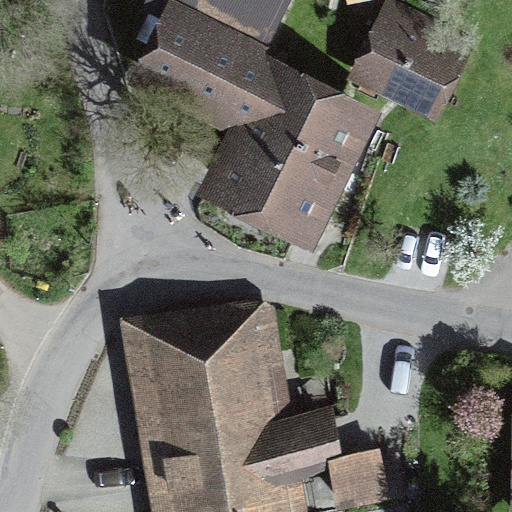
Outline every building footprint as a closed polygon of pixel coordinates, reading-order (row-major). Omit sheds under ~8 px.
[(143,0),(141,5),(148,9),(258,64),(289,0),(143,0)] [(376,123),(258,64),(148,9),(114,76),(233,136),(193,216),(301,270),(376,123)] [(469,56),(385,11),(345,84),(430,129),(469,56)] [(258,311),(115,337),(146,511),(298,511),(294,487),(333,480),(321,416),(279,424),(258,311)] [(511,511),(511,427),(495,427),(494,511),(511,511)]
